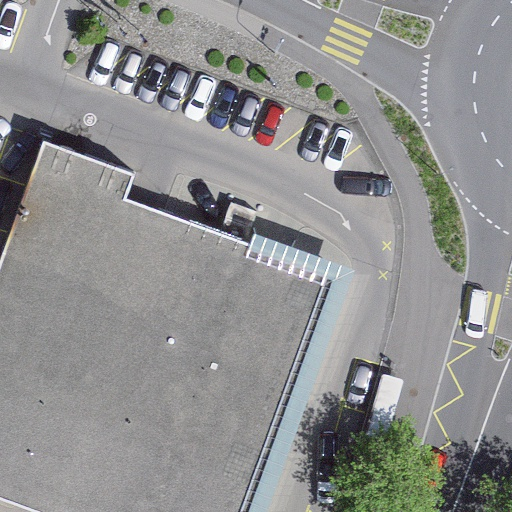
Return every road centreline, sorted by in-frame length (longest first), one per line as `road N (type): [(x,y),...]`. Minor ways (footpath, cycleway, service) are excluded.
road 1 (tertiary): [(494,189),(436,511)]
road 2 (unclassified): [(272,0),(347,39),(452,113)]
road 3 (tertiary): [(446,511),(511,391)]
road 4 (tertiary): [(487,0),(465,28),(452,70),(452,113)]
